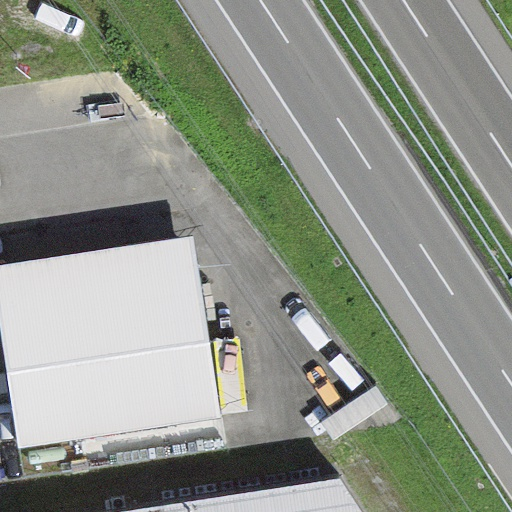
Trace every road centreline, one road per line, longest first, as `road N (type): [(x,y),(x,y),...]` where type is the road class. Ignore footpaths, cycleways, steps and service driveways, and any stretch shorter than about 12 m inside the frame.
road 1 (motorway): [(259,0),(511,384)]
road 2 (motorway): [(511,159),(408,0)]
